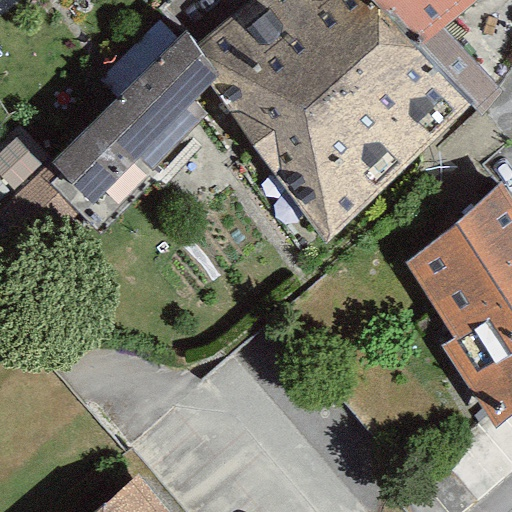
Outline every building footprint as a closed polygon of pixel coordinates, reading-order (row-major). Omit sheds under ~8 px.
[(436,39),(400,0),(265,0),(218,42),(206,52),(228,82),(342,234),(485,104),(436,39)] [(481,0),(400,0),(436,39),(481,0)] [(206,52),(218,42),(199,24),(68,160),(112,205),(228,82),(206,52)] [(511,409),(511,187),(507,182),(412,251),(473,335),(457,347),(506,414),(511,409)] [(181,511),(145,469),(94,511),(181,511)]
